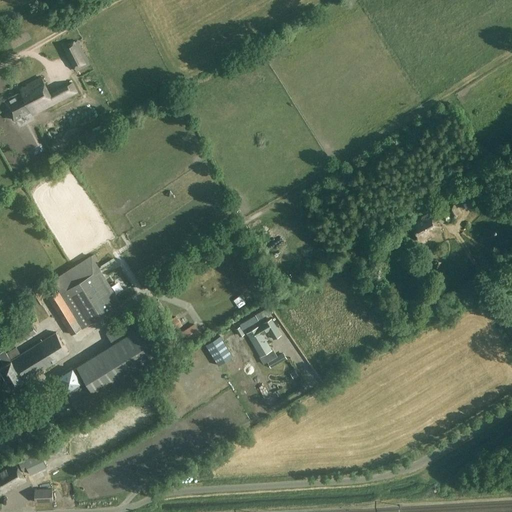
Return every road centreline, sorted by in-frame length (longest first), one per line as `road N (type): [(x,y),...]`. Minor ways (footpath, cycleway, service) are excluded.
road 1 (unclassified): [(105,511),(172,493),(390,475),(511,409)]
road 2 (track): [(150,281),(511,56)]
road 3 (track): [(312,385),(472,290),(479,274),(455,230)]
